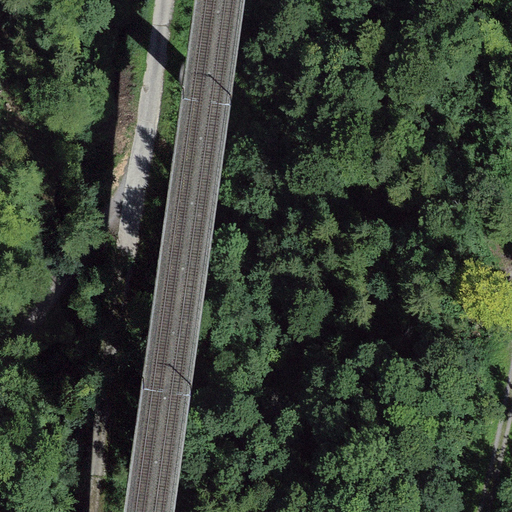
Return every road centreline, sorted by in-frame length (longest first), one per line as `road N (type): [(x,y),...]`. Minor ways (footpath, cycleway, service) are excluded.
road 1 (track): [(131,204),(98,511)]
road 2 (track): [(131,204),(0,392)]
road 3 (track): [(165,0),(131,204)]
